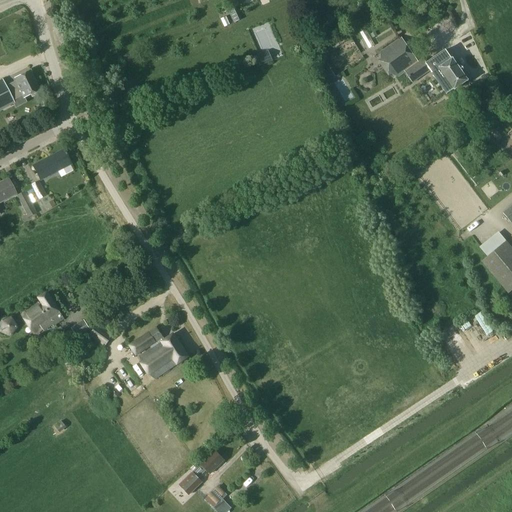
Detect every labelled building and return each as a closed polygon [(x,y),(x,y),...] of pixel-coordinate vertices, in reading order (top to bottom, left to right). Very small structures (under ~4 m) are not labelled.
[(413,84),(431,71),(432,73),(447,95),(453,90),(454,91),(468,81),(461,72),(464,70),(461,67),(459,69),(452,59),(445,50),(427,64),(423,59),(418,62),(401,38),(380,52),(397,78),(405,72),(413,84)] [(267,53),(256,57),(260,67),(271,62),(267,53)] [(2,80),(0,80),(0,110),(14,103),(13,101),(22,96),(23,98),(39,90),(30,71),(14,79),(15,81),(5,86),(2,80)] [(63,150),(33,166),(40,180),(70,165),(63,150)] [(7,179),(0,182),(0,202),(16,194),(7,179)] [(38,181),(30,185),(38,200),(46,196),(38,181)] [(24,191),(16,196),(23,209),(28,218),(36,214),(34,211),(31,205),(24,191)] [(506,295),(511,289),(511,249),(497,231),(477,248),(485,257),(479,262),(506,295)] [(40,302),(23,313),(37,334),(42,330),(52,324),(53,327),(64,319),(60,312),(59,312),(47,293),(38,299),(40,302)] [(4,336),(17,332),(12,316),(0,319),(0,333),(3,333),(4,336)] [(84,320),(71,329),(78,340),(91,331),(84,320)] [(89,335),(104,346),(105,347),(113,336),(98,326),(89,335)] [(188,357),(173,334),(164,341),(156,328),(129,346),(136,356),(150,346),(152,349),(139,357),(155,380),(188,357)] [(456,342),(460,339),(456,333),(445,341),(452,351),(459,346),(456,342)] [(209,474),(223,461),(215,452),(186,480),(195,489),(201,483),(197,478),(205,470),(209,474)] [(209,496),(217,505),(216,506),(213,508),(216,511),(228,511),(231,509),(222,500),(221,501),(213,492),(209,496)]
